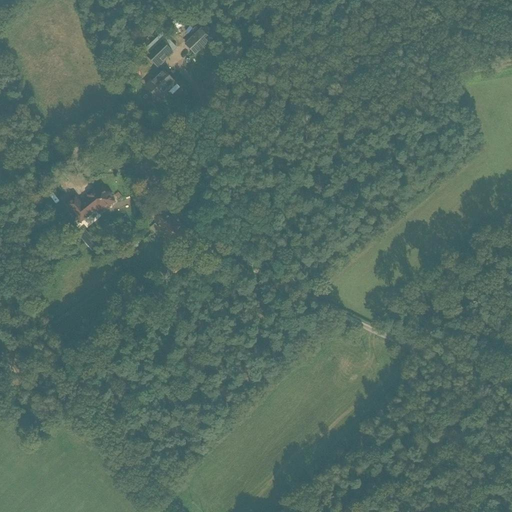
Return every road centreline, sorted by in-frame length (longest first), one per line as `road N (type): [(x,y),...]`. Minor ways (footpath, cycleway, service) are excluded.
road 1 (track): [(154,143),(144,175),(191,229),(312,300)]
road 2 (unclassified): [(312,300),(419,346),(511,401)]
road 3 (track): [(283,511),(384,414),(419,346)]
